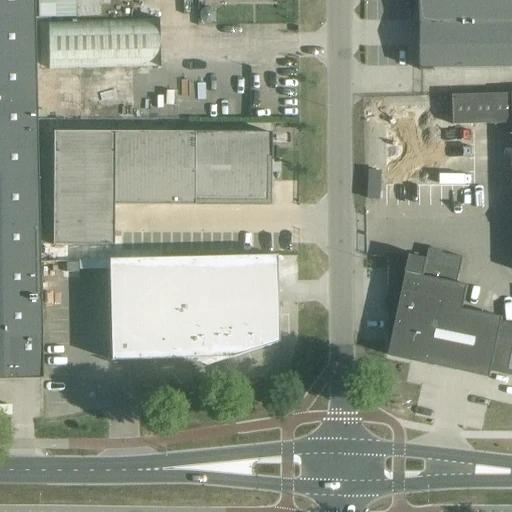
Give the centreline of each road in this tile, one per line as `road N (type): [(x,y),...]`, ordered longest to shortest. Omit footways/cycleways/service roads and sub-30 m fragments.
road 1 (unclassified): [(344,448),(340,0)]
road 2 (unclassified): [(0,467),(174,467)]
road 3 (unclassified): [(344,448),(174,467)]
road 4 (unclassified): [(174,467),(282,488),(342,488)]
road 5 (unclassified): [(342,488),(511,472)]
road 6 (unclassified): [(511,470),(344,448)]
